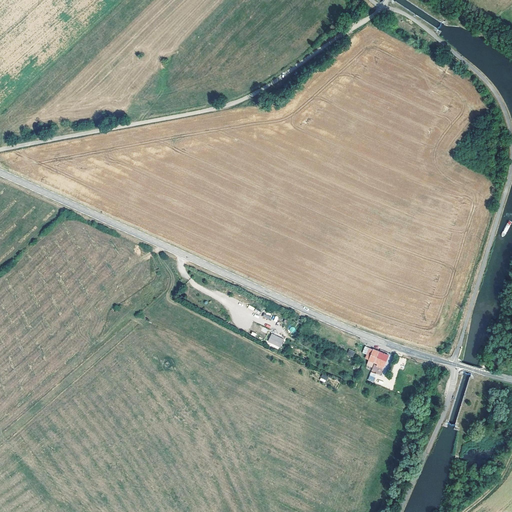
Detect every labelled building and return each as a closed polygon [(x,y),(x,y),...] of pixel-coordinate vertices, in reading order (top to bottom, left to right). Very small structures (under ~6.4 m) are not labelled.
[(82,316),(75,322),(82,330),(89,324),(92,321),(86,314),(83,316),(82,316)] [(29,329),(18,322),(14,328),(16,329),(14,332),(11,336),(20,342),(29,329)] [(280,346),(284,339),(272,334),(269,341),(280,346)] [(375,362),(379,352),(376,351),(374,350),(370,360),(374,361),(375,362)] [(384,366),(388,355),(384,354),(379,352),(375,362),(378,363),(377,366),(382,368),(383,366),(381,365),(381,364),(384,366)] [(367,380),(373,382),(377,374),(371,372),(367,380)] [(319,380),(325,383),(328,376),(322,374),(319,380)]
